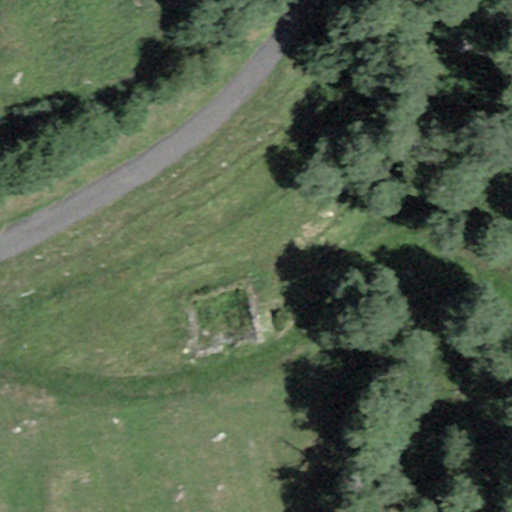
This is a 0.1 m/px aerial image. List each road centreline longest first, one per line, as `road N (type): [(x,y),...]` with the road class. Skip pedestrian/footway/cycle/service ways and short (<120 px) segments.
road 1 (track): [(0,365),(107,389),(188,384),(295,351),(361,270),(400,251),(470,273),(511,300)]
road 2 (unclassified): [(0,248),(110,183),(242,82),(300,0)]
